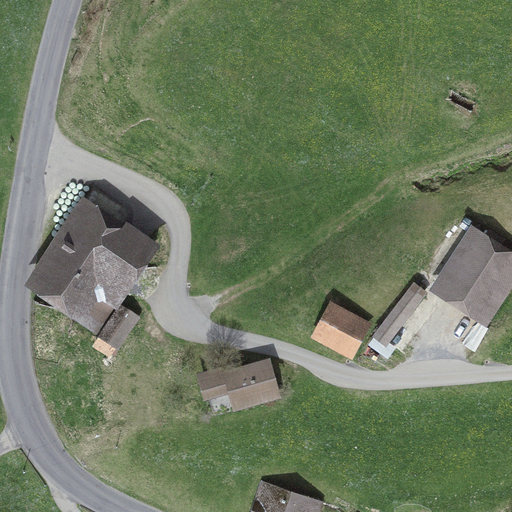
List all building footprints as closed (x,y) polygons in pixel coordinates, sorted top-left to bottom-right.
[(481,104),(445,86),(436,101),(472,120),(481,104)] [(102,323),(125,290),(122,288),(152,245),(95,205),(42,282),(102,323)] [(511,259),(476,236),(442,288),(485,316),(511,274),(511,259)] [(376,333),(388,342),(423,297),(411,288),(376,333)] [(350,351),(365,324),(330,306),(316,332),(350,351)] [(121,308),(102,336),(116,346),(136,318),(121,308)] [(266,363),(229,374),(238,404),(275,393),(266,363)] [(312,511),(313,508),(268,493),(261,511),(312,511)]
